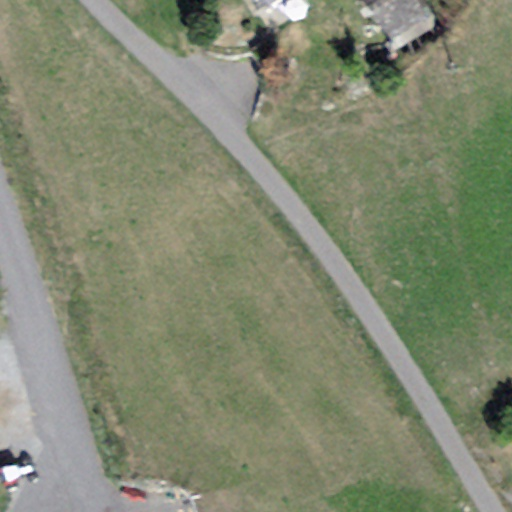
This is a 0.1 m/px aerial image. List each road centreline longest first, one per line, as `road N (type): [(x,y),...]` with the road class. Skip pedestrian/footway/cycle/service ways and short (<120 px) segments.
road 1 (track): [(99,0),(209,108),(342,271),(492,511)]
road 2 (unclassified): [(0,206),(92,511)]
